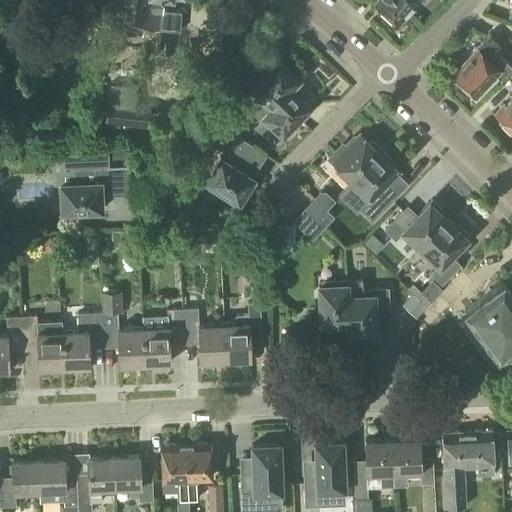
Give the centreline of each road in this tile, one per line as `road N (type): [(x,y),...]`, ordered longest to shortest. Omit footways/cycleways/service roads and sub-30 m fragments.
road 1 (residential): [(0,416),(511,395)]
road 2 (residential): [(266,204),(390,73)]
road 3 (tertiary): [(390,73),(511,186)]
